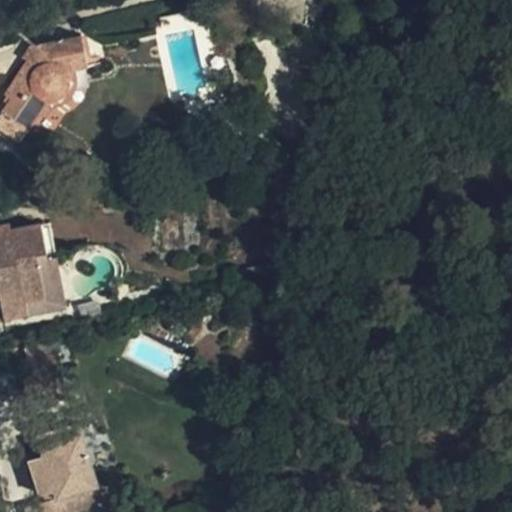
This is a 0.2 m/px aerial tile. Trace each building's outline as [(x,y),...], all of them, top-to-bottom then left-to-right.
[(90,67),(84,36),(38,44),(23,34),(14,48),(29,58),(5,94),(11,99),(0,118),(0,128),(21,143),(49,102),(62,98),(69,91),(71,80),(70,71),(90,67)] [(257,156),(236,134),(226,144),(248,166),(257,156)] [(9,228),(0,229),(0,299),(1,299),(5,321),(29,316),(27,305),(45,301),(36,256),(46,254),(40,226),(10,233),(9,228)] [(280,253),(285,234),(275,232),(270,251),(280,253)] [(68,307),(59,264),(49,266),(46,254),(36,256),(45,301),(27,305),(29,316),(68,307)] [(64,387),(57,356),(22,362),(28,395),(64,387)] [(79,425),(55,432),(58,442),(82,434),(79,425)] [(58,442),(55,432),(38,437),(58,499),(48,502),(51,511),(74,511),(94,506),(93,498),(100,495),(97,485),(99,484),(82,434),(58,442)]
